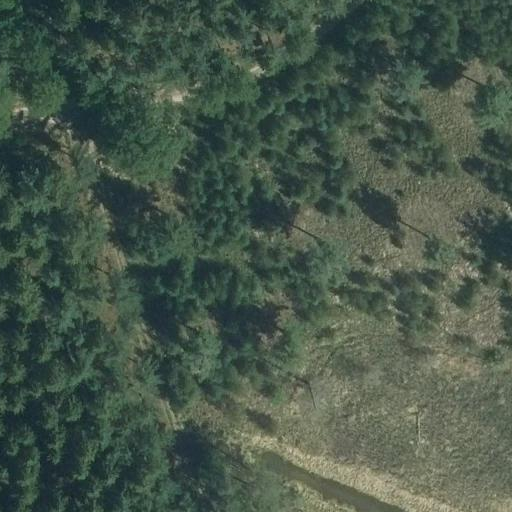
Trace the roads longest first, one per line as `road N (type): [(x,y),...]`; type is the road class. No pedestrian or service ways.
road 1 (track): [(206,511),(35,0)]
road 2 (track): [(0,125),(225,88),(352,0)]
